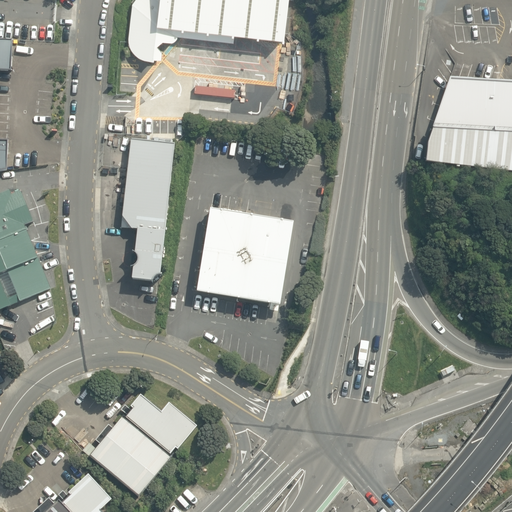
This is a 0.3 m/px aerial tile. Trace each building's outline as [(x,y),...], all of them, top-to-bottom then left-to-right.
[(134,0),(131,4),(128,37),(128,44),(130,50),(134,55),(138,58),(143,59),(151,60),(151,59),(161,60),(162,52),(155,45),(160,40),(170,41),(173,40),(175,38),(175,36),(231,42),(231,35),(280,41),(284,0),(134,0)] [(0,39),(0,172),(10,171),(12,140),(0,140),(0,71),(15,72),(16,41),(0,39)] [(294,95),(296,72),(255,69),(256,62),(198,58),(196,88),(255,92),(294,95)] [(511,80),(448,77),(430,131),(511,133),(511,80)] [(184,87),(182,118),(253,123),(255,101),(255,92),(196,88),(184,87)] [(153,112),(153,120),(141,120),(141,135),(185,136),(185,120),(172,120),(172,113),(153,112)] [(511,133),(430,131),(428,131),(423,146),(422,164),(511,172),(511,133)] [(129,281),(149,283),(150,280),(152,279),(153,278),(156,277),(159,277),(174,145),(129,141),(124,188),(117,187),(115,207),(121,208),(120,218),(121,219),(120,229),(135,231),(132,254),(134,257),(135,259),(135,262),(133,266),(131,267),(130,268),(129,281)] [(0,311),(23,302),(54,289),(41,259),(42,259),(28,226),(37,222),(24,192),(16,195),(14,190),(0,195),(0,311)] [(193,293),(278,307),(291,223),(207,210),(193,293)] [(443,376),(455,371),(452,365),(440,371),(443,376)] [(131,416),(130,418),(176,455),(181,449),(183,451),(203,428),(174,404),(166,413),(146,396),(135,408),(137,410),(135,412),(127,406),(124,410),(131,416)] [(100,441),(103,445),(93,457),(144,499),(179,457),(176,455),(130,418),(127,416),(116,429),(112,426),(100,441)] [(67,502),(67,503),(75,511),(106,511),(117,501),(94,475),(73,494),(75,496),(72,498),(65,491),(61,495),(67,502)] [(75,511),(67,503),(65,501),(60,506),(53,499),(38,511),(75,511)]
